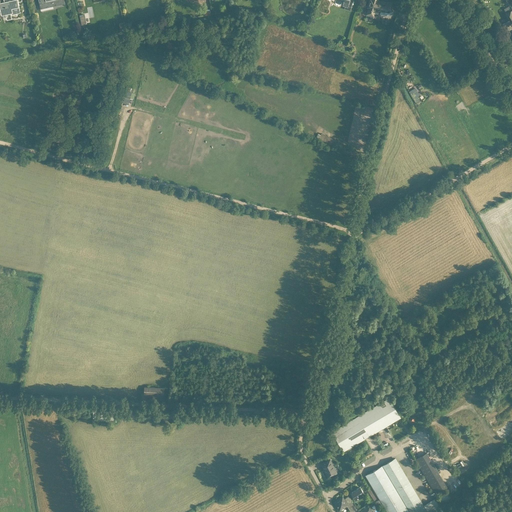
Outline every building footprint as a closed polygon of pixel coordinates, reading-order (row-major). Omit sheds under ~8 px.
[(0,2),(0,12),(2,12),(2,14),(5,13),(10,12),(11,12),(11,15),(20,13),(18,5),(17,6),(16,1),(17,1),(17,0),(3,0),(4,3),(0,4),(0,2)] [(40,0),(40,2),(39,2),(41,8),(53,5),(52,3),(55,3),(56,5),(64,3),(63,0),(40,0)] [(374,16),(374,14),(375,10),(380,12),(380,14),(386,16),(393,14),(393,12),(394,11),(392,2),(387,3),(381,1),(381,2),(378,1),(378,0),(369,0),(367,8),(368,8),(366,14),(374,16)] [(511,0),(506,0),(509,5),(504,7),(507,13),(506,13),(509,19),(509,21),(508,22),(507,22),(505,19),(501,22),(503,26),(504,26),(507,31),(511,27),(511,0)] [(416,104),(421,101),(419,99),(424,96),(423,94),(420,95),(416,87),(409,91),(416,104)] [(129,104),(130,98),(133,99),(135,92),(123,89),(120,101),(129,104)] [(318,134),(316,137),(334,146),(337,141),(321,133),(320,135),(318,134)] [(382,362),(385,367),(395,362),(394,360),(396,359),(395,357),(393,358),(392,357),(382,362)] [(384,373),(410,359),(408,357),(391,366),(391,365),(388,366),(389,367),(383,370),(384,373)] [(163,400),(164,388),(144,387),(143,399),(163,400)] [(389,398),(332,432),(343,450),(347,448),(349,447),(400,417),(389,398)] [(116,421),(117,411),(94,410),(93,419),(106,420),(106,421),(116,421)] [(447,487),(426,452),(415,459),(435,494),(447,487)] [(426,511),(424,507),(399,465),(395,458),(382,466),(409,511),(426,511)] [(337,473),(330,459),(321,463),(324,469),(325,469),(326,471),(325,471),(327,476),(332,474),(333,475),(337,473)] [(409,511),(382,466),(366,475),(387,511),(409,511)] [(363,492),(360,487),(351,493),(356,500),(361,497),(360,495),(363,492)] [(376,499),(373,494),(369,489),(366,491),(373,501),(376,499)] [(349,496),(344,499),(342,497),(335,502),(340,510),(343,507),(344,508),(347,505),(348,507),(350,506),(354,511),(357,509),(349,496)] [(433,511),(441,508),(436,500),(424,507),(426,511),(433,511)]
